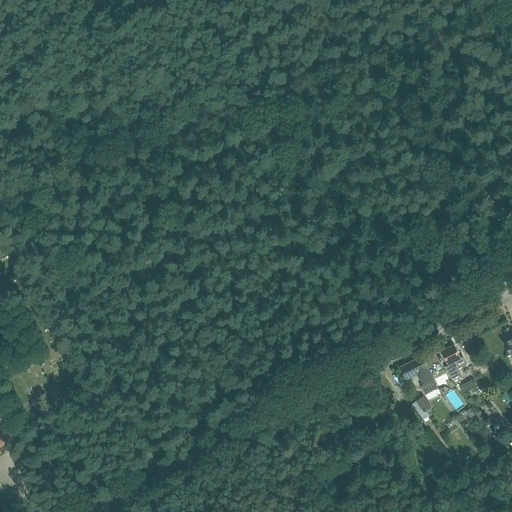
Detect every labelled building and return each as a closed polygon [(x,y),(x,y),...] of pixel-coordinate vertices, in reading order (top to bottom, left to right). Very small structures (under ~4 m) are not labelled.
[(461,359),(459,354),(454,345),(441,351),(452,373),(457,370),(454,363),(461,359)] [(438,389),(431,375),(422,356),(400,367),(407,380),(417,375),(422,385),(421,386),(425,395),(438,389)] [(446,376),(438,380),(441,386),(448,382),(446,376)] [(471,381),(457,388),(464,400),(467,398),(465,393),(469,391),(471,394),(478,390),(476,387),(475,388),(471,381)] [(455,413),(464,407),(452,390),(444,396),(455,413)] [(499,392),(492,397),(495,401),(502,396),(499,392)] [(511,402),(506,395),(496,403),(503,410),(511,402)] [(432,407),(424,396),(412,405),(419,416),(432,407)] [(479,407),(486,403),(483,399),(476,403),(479,407)] [(470,418),(475,415),(471,409),(466,412),(470,418)] [(456,418),(460,423),(464,419),(460,414),(456,418)] [(0,433),(0,453),(2,453),(0,449),(0,447),(22,436),(14,420),(8,423),(11,428),(0,433)] [(450,429),(456,424),(452,420),(446,424),(450,429)] [(493,436),(497,442),(501,439),(497,433),(493,436)] [(462,436),(453,442),(465,461),(474,455),(462,436)] [(498,445),(482,455),(485,459),(501,449),(498,445)] [(326,463),(331,471),(352,457),(347,449),(326,463)] [(380,471),(388,466),(380,455),(372,460),(380,471)]
